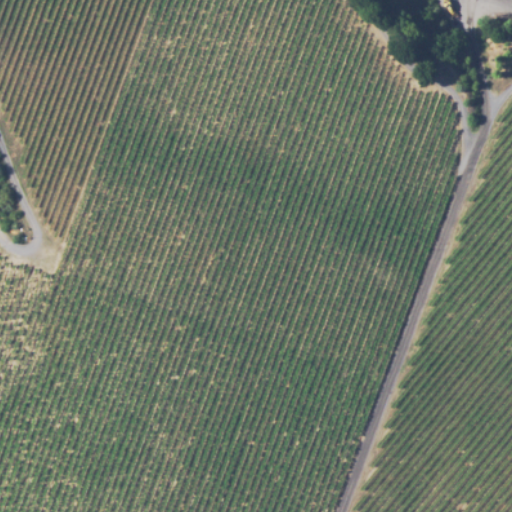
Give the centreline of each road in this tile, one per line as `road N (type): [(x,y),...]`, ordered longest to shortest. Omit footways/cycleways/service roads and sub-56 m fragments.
road 1 (track): [(124,511),(0,483),(5,345),(28,234),(26,168),(0,143)]
road 2 (residential): [(472,145),(465,0)]
